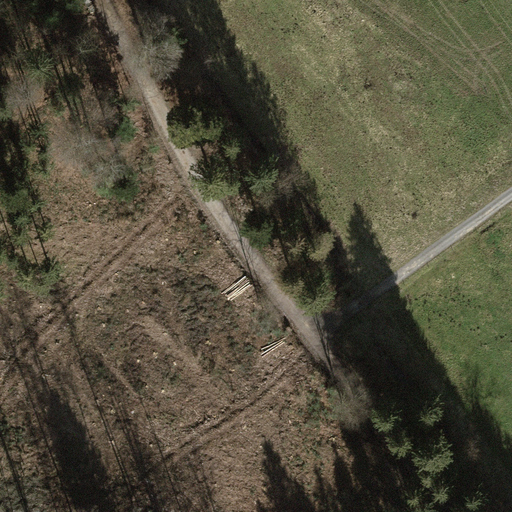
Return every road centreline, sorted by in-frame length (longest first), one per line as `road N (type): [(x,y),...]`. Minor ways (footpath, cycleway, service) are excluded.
road 1 (track): [(98,0),(315,336),(445,511)]
road 2 (track): [(511,195),(315,336)]
